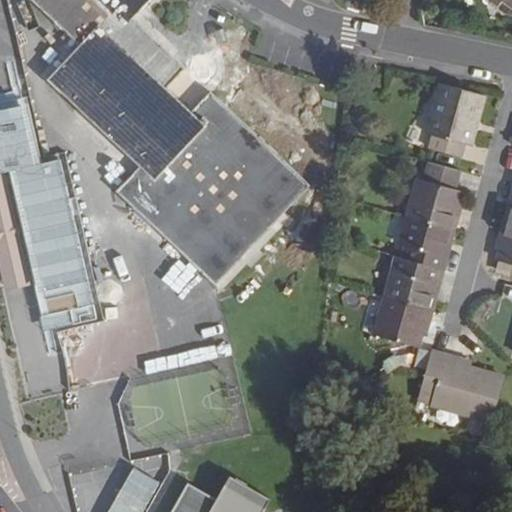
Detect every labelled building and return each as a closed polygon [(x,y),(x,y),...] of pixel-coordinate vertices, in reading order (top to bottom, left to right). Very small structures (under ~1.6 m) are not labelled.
[(152,0),(33,0),(81,46),(48,81),(139,169),(115,194),(215,288),(310,189),(210,93),(191,114),(166,91),(186,71),(133,20),(152,0)] [(472,145),(486,96),(442,84),(428,134),(436,136),(432,149),(463,158),(467,143),(472,145)] [(409,219),(453,230),(457,232),(461,220),(457,218),(464,190),(458,189),(463,169),(433,160),(427,180),(420,179),(409,219)] [(3,173),(0,174),(0,272),(5,292),(29,286),(3,173)] [(410,262),(446,272),(450,259),(445,258),(453,230),(409,219),(401,246),(413,250),(410,262)] [(511,262),(511,220),(511,221),(507,220),(502,236),(508,237),(502,260),(511,262)] [(443,284),(446,272),(410,262),(401,260),(399,272),(395,271),(387,299),(431,310),(438,282),(443,284)] [(435,311),(431,310),(387,299),(376,337),(420,349),(427,324),(432,325),(435,311)] [(495,421),(507,380),(446,363),(448,357),(435,354),(422,401),(495,421)] [(262,511),(270,498),(228,473),(214,498),(187,482),(169,511),(262,511)]
